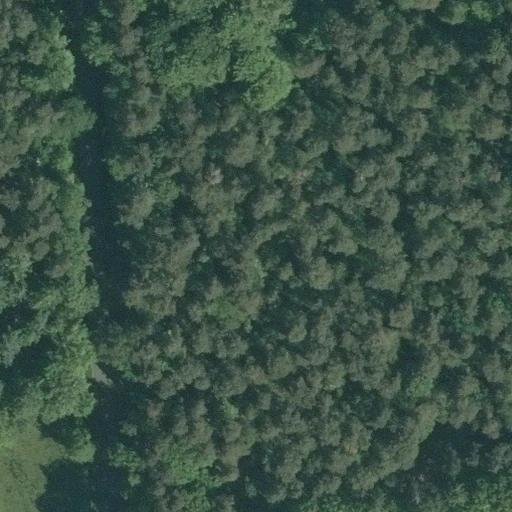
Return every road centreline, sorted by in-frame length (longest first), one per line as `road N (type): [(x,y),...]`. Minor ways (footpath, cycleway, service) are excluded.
road 1 (unclassified): [(110,511),(81,0)]
road 2 (track): [(511,476),(282,511)]
